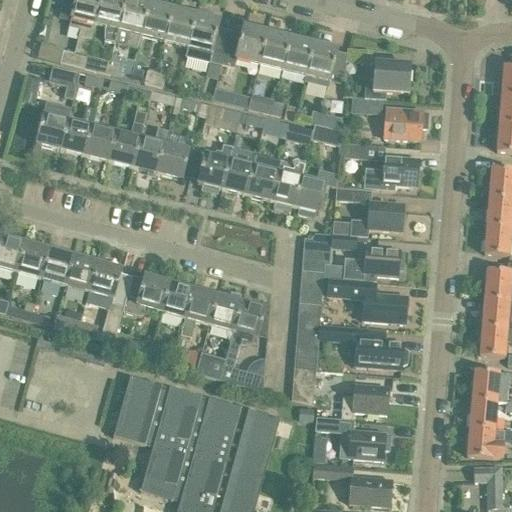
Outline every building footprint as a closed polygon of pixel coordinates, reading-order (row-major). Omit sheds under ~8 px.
[(96,27),(102,0),(77,0),(70,30),(80,33),(75,55),(63,52),(60,65),(85,72),(88,59),(87,58),(94,27),(96,27)] [(127,0),(126,0),(102,0),(96,27),(106,29),(105,36),(104,43),(116,46),(119,33),(127,0)] [(150,6),(127,0),(119,33),(129,35),(126,49),(137,52),(141,38),(142,38),(150,6)] [(142,38),(165,44),(173,11),(150,6),(142,38)] [(165,44),(189,50),(197,17),(173,11),(165,44)] [(210,64),(223,67),(225,57),(231,34),(220,31),(221,23),(212,21),(213,16),(198,12),(197,17),(189,50),(186,60),(210,66),(210,64)] [(234,70),(236,60),(237,60),(237,62),(260,67),(268,35),(244,29),(242,37),(231,34),(225,57),(223,67),(234,70)] [(260,67),(283,73),(291,40),(268,35),(260,67)] [(283,73),(306,79),(315,46),(291,40),(283,73)] [(344,88),(345,76),(333,73),(338,52),(315,46),(306,79),(305,84),(329,90),(330,85),(344,88)] [(371,67),(372,53),(347,51),(345,65),(371,67)] [(108,77),(111,65),(101,62),(88,59),(85,72),(108,77)] [(116,79),(118,67),(111,65),(108,77),(116,79)] [(373,88),(365,88),(364,101),(386,103),(386,97),(409,98),(411,69),(374,66),(373,88)] [(73,102),(79,76),(52,70),(49,85),(67,89),(64,100),(73,102)] [(500,86),(498,99),(502,99),(502,101),(511,101),(511,72),(504,72),(503,86),(500,86)] [(144,86),(154,89),(157,76),(147,73),(144,86)] [(162,91),(166,78),(157,76),(154,89),(162,91)] [(101,92),(104,82),(86,78),(84,87),(101,92)] [(125,97),(128,88),(110,83),(108,93),(125,97)] [(150,103),(152,94),(134,90),(132,99),(150,103)] [(174,109),(176,100),(158,96),(156,105),(174,109)] [(198,115),(200,106),(182,101),(180,111),(198,115)] [(511,101),(502,101),(500,129),(511,129),(511,101)] [(262,115),(272,118),(275,105),(265,102),(262,115)] [(280,120),(283,107),(275,105),(272,118),(280,120)] [(43,117),(36,147),(60,153),(68,123),(70,112),(61,109),(46,106),(43,117)] [(84,159),(92,129),(95,113),(86,111),(82,126),(68,123),(60,153),(84,159)] [(239,125),(241,116),(223,112),(221,121),(239,125)] [(429,116),(422,115),(387,112),(385,142),(419,144),(420,130),(428,131),(429,116)] [(297,115),(286,113),(284,120),(295,123),(297,115)] [(314,128),(340,135),(341,121),(313,114),(309,127),(314,128)] [(245,127),(263,131),(264,132),(267,122),(247,117),(245,127)] [(288,143),(291,128),(267,122),(264,132),(263,131),(261,137),(288,143)] [(133,172),(140,141),(144,129),(134,126),(131,138),(117,135),(110,166),(133,172)] [(315,134),(312,133),(291,128),(288,143),(310,148),(311,143),(312,144),(315,134)] [(312,133),(315,134),(312,144),(339,150),(339,147),(339,146),(340,135),(314,128),(312,133)] [(117,135),(92,129),(84,159),(110,166),(117,135)] [(511,129),(500,129),(497,156),(511,157),(511,129)] [(133,172),(157,178),(165,147),(168,134),(157,132),(154,144),(140,141),(133,172)] [(182,184),(190,153),(165,147),(157,178),(182,184)] [(418,163),(384,160),(385,150),(339,147),(339,150),(338,160),(384,164),(383,173),(364,172),(363,192),(394,194),(395,189),(416,190),(418,163)] [(205,157),(197,187),(202,189),(201,194),(211,196),(213,191),(223,194),(230,163),(229,163),(232,151),(223,149),(221,156),(217,155),(209,158),(205,157)] [(248,200),(272,206),(282,164),(270,161),(268,173),(255,170),(248,200)] [(223,194),(248,200),(255,170),(230,163),(223,194)] [(284,215),(286,209),(295,212),(303,181),(307,166),(295,163),(292,173),(288,172),(290,166),(282,164),(272,206),(275,207),(274,212),(284,215)] [(489,202),(511,204),(511,174),(491,173),(489,202)] [(310,215),(320,218),(327,189),(335,191),(337,178),(319,174),(316,185),(303,181),(295,212),(300,213),(298,218),(309,221),(310,215)] [(336,190),(335,204),(370,207),(368,224),(351,223),(350,239),(356,240),(368,240),(369,233),(400,236),(403,208),(372,205),(373,193),(336,190)] [(511,204),(489,202),(486,230),(511,232),(511,204)] [(511,232),(486,230),(484,258),(509,260),(510,246),(511,246),(511,232)] [(304,242),(303,253),(330,256),(331,238),(314,237),(310,242),(304,242)] [(332,238),(331,252),(355,253),(356,240),(350,239),(332,238)] [(0,239),(0,271),(16,276),(25,246),(0,239)] [(16,276),(40,283),(48,252),(25,246),(16,276)] [(345,262),(343,282),(364,284),(364,279),(367,279),(396,282),(397,271),(402,272),(404,256),(399,255),(399,254),(367,251),(366,250),(364,263),(345,262)] [(40,283),(37,293),(61,299),(64,290),(73,259),(48,252),(40,283)] [(303,253),(302,265),(324,267),(330,268),(330,256),(303,253)] [(64,290),(88,296),(96,266),(73,259),(64,290)] [(302,265),(301,276),(323,278),(324,267),(302,265)] [(88,296),(85,306),(108,312),(110,306),(123,309),(124,310),(129,291),(117,288),(122,273),(96,266),(88,296)] [(486,275),(484,304),(511,306),(511,266),(507,266),(506,277),(486,275)] [(301,276),(300,286),(322,289),(323,283),(323,278),(301,276)] [(142,320),(144,313),(161,317),(170,287),(145,280),(144,283),(132,280),(129,291),(124,310),(122,317),(139,322),(142,320)] [(322,289),(322,298),(326,298),(326,301),(363,303),(361,324),(404,327),(406,300),(376,298),(377,286),(327,282),(327,284),(323,283),(322,289)] [(300,286),(300,296),(321,298),(322,298),(322,289),(300,286)] [(170,287),(161,317),(184,324),(193,293),(170,287)] [(209,330),(217,300),(193,293),(184,324),(181,337),(191,340),(194,327),(209,330)] [(300,296),(299,309),(320,311),(321,298),(300,296)] [(209,330),(232,337),(233,337),(242,307),(217,300),(209,330)] [(7,309),(9,305),(0,302),(0,316),(5,317),(7,309)] [(511,306),(484,304),(481,332),(511,334),(511,306)] [(113,347),(123,309),(110,306),(108,312),(99,344),(113,347)] [(263,396),(263,380),(233,372),(240,347),(243,348),(251,344),(252,342),(258,344),(267,313),(242,307),(233,337),(232,337),(225,363),(219,384),(263,396)] [(25,314),(7,309),(5,317),(23,323),(25,314)] [(299,309),(298,318),(320,320),(320,311),(299,309)] [(46,330),(49,320),(31,315),(28,325),(46,330)] [(52,331),(70,336),(76,338),(80,325),(56,318),(55,322),(52,331)] [(298,318),(297,329),(319,331),(319,329),(320,320),(298,318)] [(80,325),(76,338),(93,342),(97,329),(80,325)] [(297,329),(296,340),(318,342),(319,331),(297,329)] [(319,329),(319,331),(318,342),(318,343),(351,346),(351,342),(352,332),(319,329)] [(383,334),(352,332),(351,342),(356,343),(354,370),(400,374),(400,372),(405,368),(406,356),(402,351),(402,346),(385,345),(383,342),(383,334)] [(407,342),(407,332),(390,332),(390,341),(407,342)] [(511,334),(481,332),(479,360),(505,362),(506,345),(511,345),(511,334)] [(296,340),(295,351),(317,353),(318,343),(318,342),(296,340)] [(104,369),(106,361),(38,342),(37,344),(35,350),(104,369)] [(169,354),(151,348),(148,358),(166,363),(169,354)] [(201,356),(177,350),(173,365),(197,372),(199,362),(201,356)] [(316,364),(317,353),(295,351),(294,362),(316,364)] [(225,363),(201,356),(199,362),(197,372),(195,377),(219,384),(225,363)] [(315,375),(316,364),(294,362),(294,373),(315,375)] [(314,385),(315,375),(294,373),(293,383),(314,385)] [(472,404),(496,407),(497,406),(506,407),(511,407),(511,406),(506,406),(508,386),(511,386),(511,377),(474,374),(472,404)] [(255,511),(281,424),(130,380),(113,440),(153,451),(140,496),(179,507),(177,511),(255,511)] [(313,397),(314,385),(293,383),(292,394),(313,397)] [(343,399),(341,423),(344,423),(353,424),(354,416),(367,417),(385,418),(387,391),(367,390),(355,389),(354,400),(343,399)] [(312,408),(313,397),(292,394),(291,403),(312,408)] [(472,404),(469,434),(511,437),(511,433),(494,432),(496,407),(472,404)] [(300,412),(300,424),(312,424),(312,412),(300,412)] [(341,423),(315,421),(314,434),(341,436),(343,437),(344,423),(341,423)] [(341,436),(339,462),(348,462),(367,463),(382,464),(383,453),(389,454),(391,438),(384,437),(352,435),(353,424),(344,423),(343,437),(341,436)] [(467,460),(501,463),(503,444),(511,444),(511,437),(469,434),(467,460)] [(388,511),(390,484),(352,481),(353,470),(313,467),(312,482),(336,483),(336,485),(349,485),(348,508),(354,508),(388,511)] [(486,511),(502,511),(502,470),(473,471),(474,486),(486,486),(486,511)]
